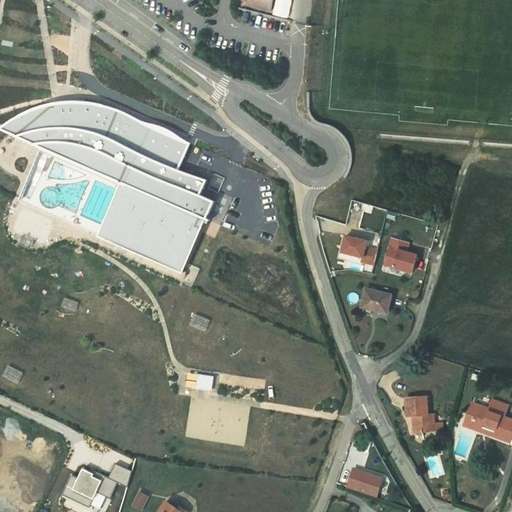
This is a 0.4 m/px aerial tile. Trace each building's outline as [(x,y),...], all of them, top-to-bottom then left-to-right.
[(271,0),(245,0),(246,1),(245,5),(269,10),(271,0)] [(10,121),(0,127),(0,129),(42,148),(19,202),(103,238),(104,236),(177,268),(200,217),(210,221),(211,220),(210,219),(211,215),(210,215),(216,201),(201,195),(208,180),(180,168),(191,143),(178,137),(158,129),(141,120),(131,115),(121,111),(111,107),(100,104),(91,102),(84,102),(82,122),(57,120),(54,103),(41,106),(30,110),(20,115),(10,121)] [(84,102),(54,103),(57,120),(82,122),(84,102)] [(221,190),(221,181),(213,181),(212,189),(221,190)] [(368,240),(346,235),(342,252),(363,257),(362,261),(375,264),(378,250),(366,247),(368,240)] [(410,242),(393,237),(385,264),(412,272),(417,255),(407,252),(410,242)] [(366,289),(362,307),(387,312),(392,295),(366,289)] [(200,375),(188,373),(186,386),(198,388),(200,375)] [(213,377),(200,375),(198,388),(211,390),(213,377)] [(413,416),(414,432),(435,431),(435,423),(434,414),(428,414),(427,396),(406,398),(407,416),(413,416)] [(476,417),(473,424),(495,432),(493,435),(511,442),(511,438),(511,419),(505,417),(509,406),(493,400),(490,409),(473,403),(469,414),(476,417)] [(466,421),(473,424),(476,417),(469,414),(466,421)] [(495,432),(473,424),(466,421),(465,425),(493,435),(495,432)] [(363,430),(361,425),(356,428),(351,440),(357,442),(360,434),(358,432),(363,430)] [(375,469),(385,465),(379,450),(369,455),(375,469)] [(79,478),(72,475),(63,496),(94,508),(106,476),(83,467),(79,478)] [(383,478),(354,469),(348,487),(377,497),(383,478)] [(140,492),(133,506),(142,511),(149,497),(140,492)] [(182,511),(177,508),(174,507),(167,501),(159,511),(182,511)]
